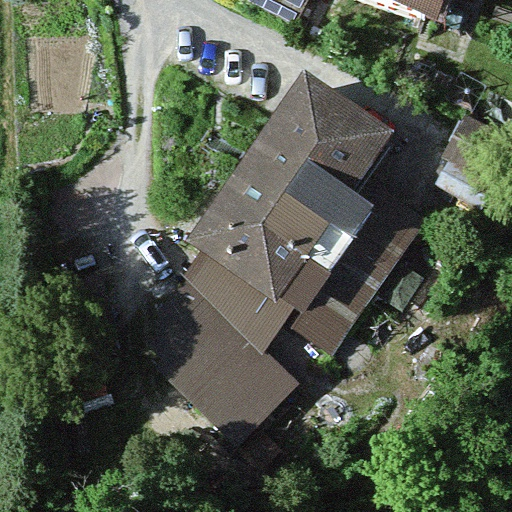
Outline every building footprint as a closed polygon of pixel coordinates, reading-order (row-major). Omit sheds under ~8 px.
[(255,0),(298,21),(308,0),(255,0)] [(440,0),(327,0),(321,18),(423,53),(440,0)] [(368,230),(346,215),(386,159),(296,96),(178,264),(267,326),(320,251),(342,267),(368,230)] [(511,161),(458,134),(436,178),(490,205),(511,161)] [(152,327),(190,425),(230,468),(295,408),(189,293),(152,327)]
